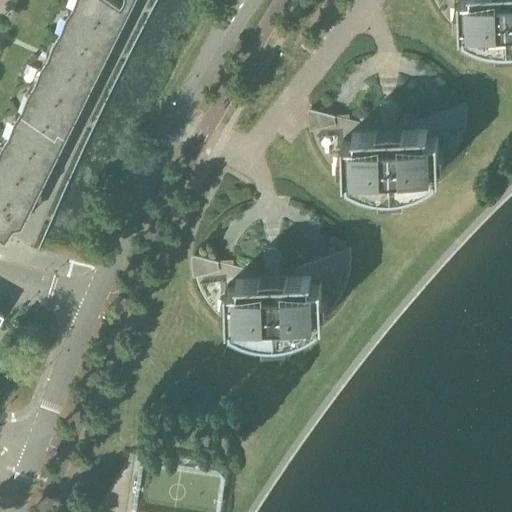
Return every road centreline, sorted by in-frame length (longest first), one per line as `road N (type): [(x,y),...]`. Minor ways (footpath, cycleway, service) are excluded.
road 1 (residential): [(174,125),(236,156),(368,0)]
road 2 (residential): [(92,300),(174,125)]
road 3 (residential): [(35,443),(92,300)]
road 4 (residential): [(174,125),(245,0)]
